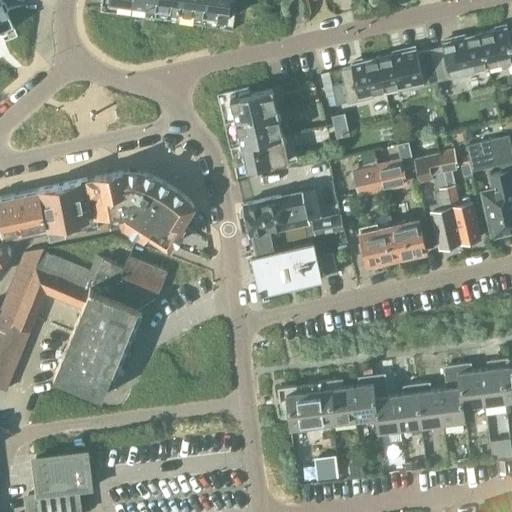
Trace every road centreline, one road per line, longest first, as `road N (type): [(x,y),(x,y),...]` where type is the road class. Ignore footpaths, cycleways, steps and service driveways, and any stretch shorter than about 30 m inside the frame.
road 1 (residential): [(155,92),(209,65),(485,0)]
road 2 (residential): [(237,323),(511,262)]
road 3 (residential): [(12,440),(248,403)]
road 4 (residential): [(237,323),(217,169),(192,123)]
road 5 (residential): [(192,123),(0,159)]
road 6 (residential): [(323,511),(511,487)]
